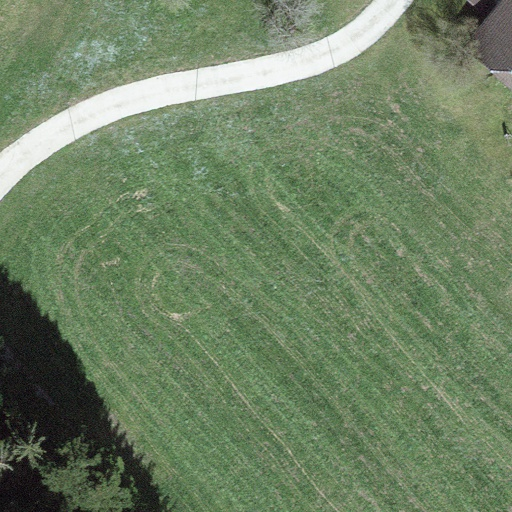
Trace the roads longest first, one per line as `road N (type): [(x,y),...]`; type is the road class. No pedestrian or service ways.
road 1 (track): [(0,175),(90,112),(167,88),(326,58),(401,0)]
road 2 (track): [(99,511),(0,403)]
